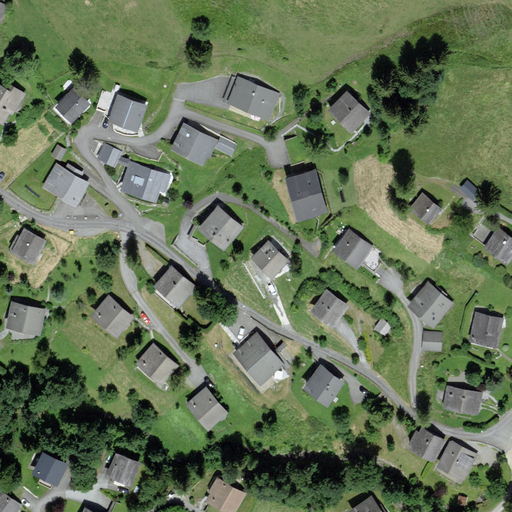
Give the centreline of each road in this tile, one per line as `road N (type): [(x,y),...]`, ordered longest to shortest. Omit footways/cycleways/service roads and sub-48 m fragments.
road 1 (residential): [(496,428),(477,437),(418,417),(372,377),(268,326),(131,230)]
road 2 (residential): [(272,144),(182,112),(142,141),(86,135),(81,149),(127,210),(131,230)]
road 3 (residential): [(131,230),(41,221),(0,193)]
